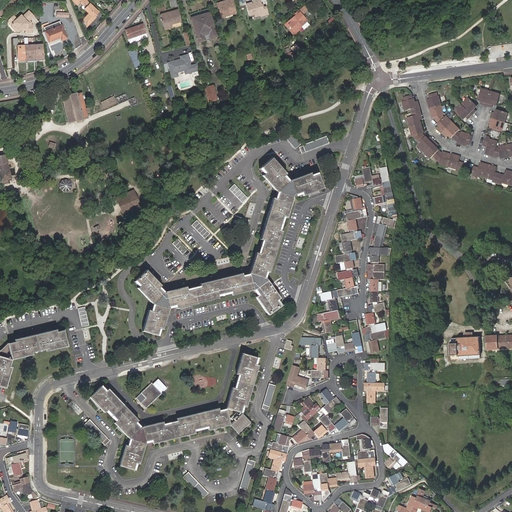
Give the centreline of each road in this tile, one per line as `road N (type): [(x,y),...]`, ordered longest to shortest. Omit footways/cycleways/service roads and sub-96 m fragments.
road 1 (residential): [(66,379),(114,440),(109,469),(124,483),(145,476),(151,455),(222,438),(253,453),(264,427),(256,404),(273,330)]
road 2 (tertiary): [(66,379),(273,330)]
road 3 (tertiary): [(136,0),(63,71),(0,91)]
road 4 (tertiary): [(273,330),(298,314),(339,186)]
road 5 (residential): [(366,426),(290,454),(289,485),(320,511)]
road 6 (residential): [(339,186),(363,194),(371,208),(357,308)]
road 7 (tertiary): [(132,511),(46,492),(38,443)]
road 8 (residential): [(320,511),(342,490),(382,479),(377,439),(366,426)]
